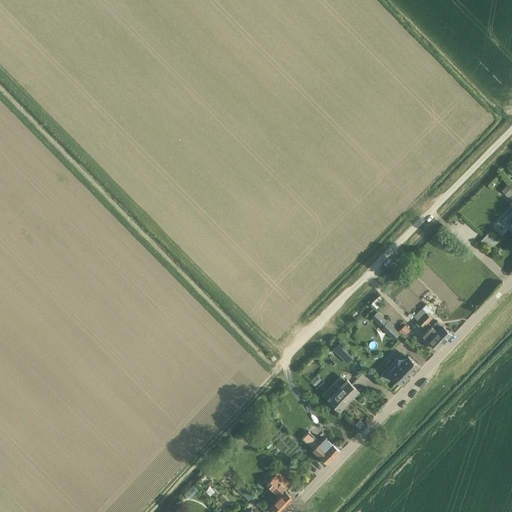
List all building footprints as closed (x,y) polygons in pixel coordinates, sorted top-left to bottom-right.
[(511,188),(508,184),(502,190),(511,200),(511,188)] [(493,246),(499,240),(490,231),(484,237),(493,246)] [(422,317),(428,322),(432,318),(431,316),(434,313),(426,304),(424,306),(426,312),(422,317)] [(414,317),(418,321),(416,323),(419,326),(421,324),(424,327),(428,322),(422,317),(426,312),(424,306),(414,317)] [(377,311),(371,317),(381,327),(394,339),(400,333),(388,321),(377,311)] [(437,321),(432,326),(432,327),(437,332),(437,333),(446,341),(452,334),(444,327),(443,326),(437,321)] [(410,329),(405,324),(399,331),(409,340),(412,337),(407,333),(410,329)] [(432,327),(432,326),(423,335),(430,343),(437,350),(446,341),(437,333),(437,332),(432,327)] [(340,343),(333,350),(347,364),(354,357),(340,343)] [(418,365),(407,354),(396,366),(395,365),(389,371),(390,372),(389,373),(400,383),(418,365)] [(317,375),(311,381),(315,386),(322,379),(317,375)] [(340,409),(358,391),(347,379),(340,387),(329,398),(340,409)] [(321,385),(317,389),(322,394),(326,390),(321,385)] [(364,425),(360,421),(356,425),(356,426),(360,429),(364,425)] [(320,443),(313,449),(320,456),(328,463),(340,451),(325,437),(320,443)] [(226,466),(221,471),(225,475),(226,474),(230,470),(226,466)] [(279,471),(274,477),(266,484),(275,493),(267,501),(272,505),(270,506),(276,511),(281,511),(294,499),(287,492),(292,486),(283,477),(284,476),(279,471)] [(228,476),(236,485),(235,486),(244,495),(249,490),(235,475),(232,472),(228,476)] [(193,485),(185,494),(189,499),(198,490),(193,485)]
